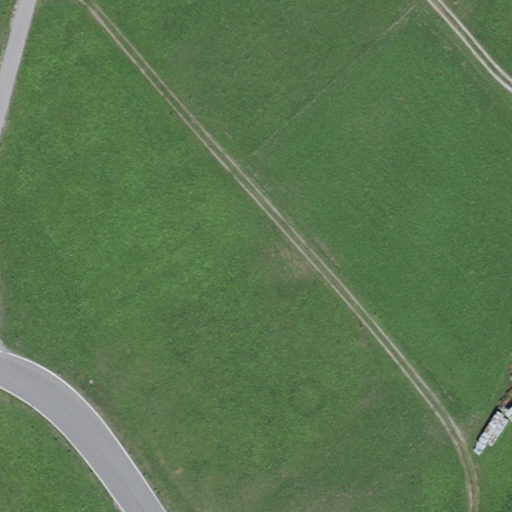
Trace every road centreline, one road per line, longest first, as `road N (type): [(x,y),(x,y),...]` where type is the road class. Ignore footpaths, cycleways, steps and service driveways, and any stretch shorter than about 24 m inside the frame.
road 1 (track): [(475,511),(472,463),(419,378),(89,0)]
road 2 (tertiary): [(137,511),(57,404),(0,371)]
road 3 (track): [(430,0),(511,90)]
